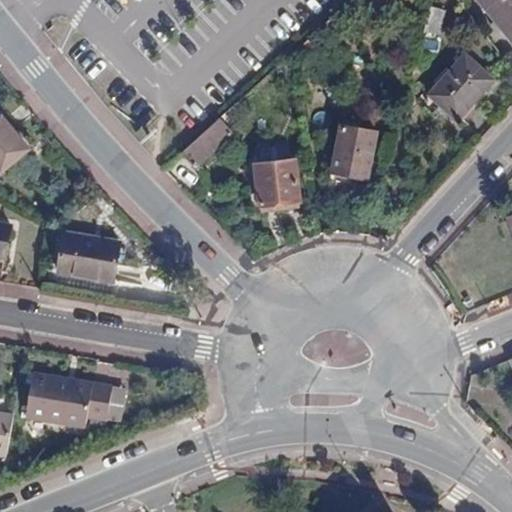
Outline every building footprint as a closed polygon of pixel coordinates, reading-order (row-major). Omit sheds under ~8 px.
[(309,0),(161,133),(180,154),(189,145),(226,112),(297,48),(350,0),(309,0)] [(511,0),(479,0),(511,40),(511,0)] [(445,12),(431,8),(424,32),(439,36),(445,12)] [(493,81),(465,56),(429,96),(458,121),(493,81)] [(210,168),(247,136),(226,112),(189,145),(210,168)] [(0,172),(29,149),(1,115),(0,115),(0,172)] [(340,127),(330,180),(351,184),(353,177),(365,179),(368,180),(377,135),(340,127)] [(287,149),(261,151),(256,166),(295,162),(287,149)] [(300,201),(295,162),(256,166),(259,205),(288,203),(300,201)] [(351,184),(364,186),(365,179),(353,177),(351,184)] [(260,213),(289,210),(288,203),(259,205),(260,213)] [(0,258),(6,259),(11,225),(0,223),(0,258)] [(113,283),(120,242),(65,232),(58,272),(113,283)] [(106,418),(111,386),(33,373),(25,417),(86,427),(87,416),(106,418)] [(0,456),(6,457),(13,415),(0,412),(0,456)]
